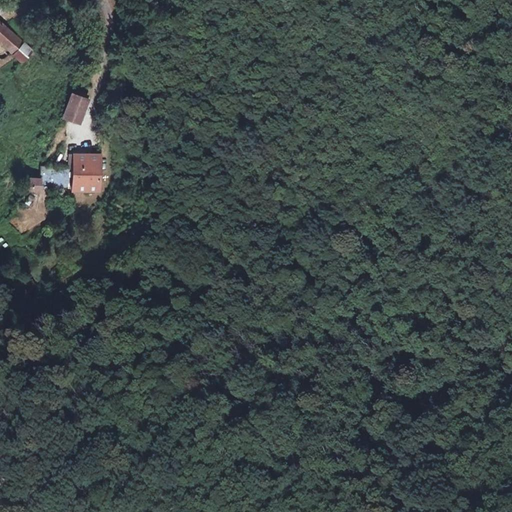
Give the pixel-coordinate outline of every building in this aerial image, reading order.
[(24,43),(0,23),(0,47),(13,58),(24,43)] [(33,52),(24,43),(13,58),(23,65),(33,52)] [(86,100),(70,96),(63,120),(79,125),(86,100)] [(102,153),(75,152),(74,164),(79,165),(78,188),(100,189),(102,153)] [(42,181),(31,180),(31,192),(42,192),(42,181)]
